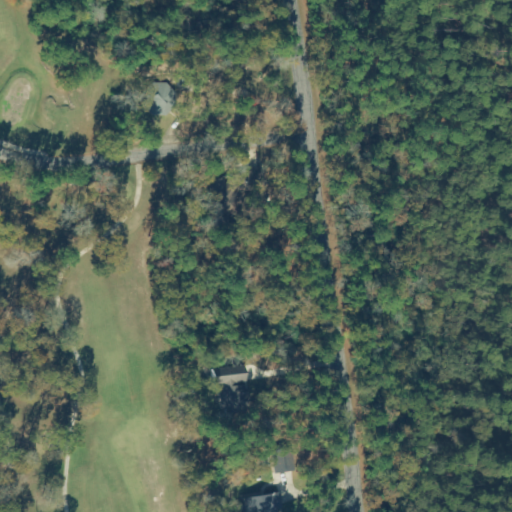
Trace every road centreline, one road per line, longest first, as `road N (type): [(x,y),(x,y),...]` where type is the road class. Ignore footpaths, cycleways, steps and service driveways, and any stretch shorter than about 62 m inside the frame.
road 1 (residential): [(363,511),(300,0)]
road 2 (residential): [(0,155),(57,166),(314,135)]
